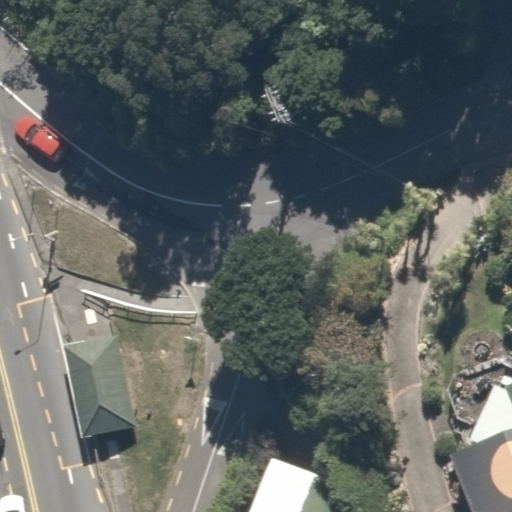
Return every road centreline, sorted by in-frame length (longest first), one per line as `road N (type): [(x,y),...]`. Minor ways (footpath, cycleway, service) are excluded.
road 1 (residential): [(252,217),(223,412),(194,511)]
road 2 (residential): [(0,103),(130,193),(194,215),(252,217)]
road 3 (residential): [(252,217),(347,186),(511,110)]
road 4 (secondary): [(0,368),(34,511)]
